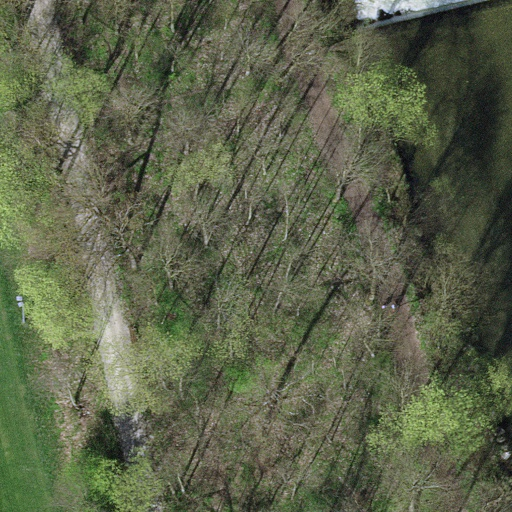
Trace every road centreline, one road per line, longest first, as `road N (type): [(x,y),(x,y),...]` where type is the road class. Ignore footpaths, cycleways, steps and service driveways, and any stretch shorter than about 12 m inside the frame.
road 1 (track): [(450,511),(330,129),(303,0)]
road 2 (track): [(148,511),(34,0)]
